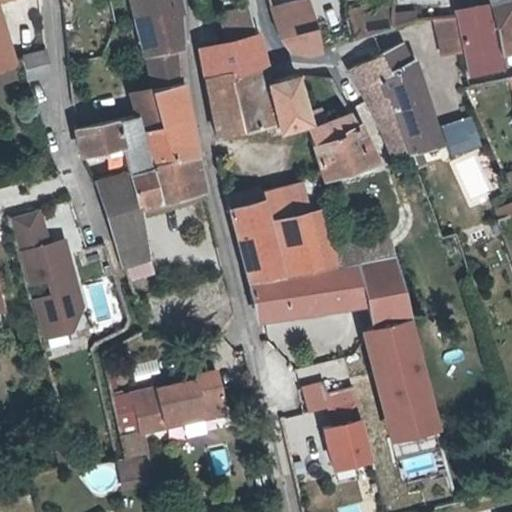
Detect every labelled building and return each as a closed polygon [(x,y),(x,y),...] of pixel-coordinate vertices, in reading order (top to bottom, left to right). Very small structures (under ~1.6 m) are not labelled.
[(0,0),(0,67),(8,65),(0,36),(0,0)] [(130,0),(138,57),(141,57),(183,44),(180,12),(182,12),(179,0),(130,0)] [(275,37),(312,27),(305,0),(292,0),(268,7),(275,37)] [(391,0),(371,0),(371,7),(347,10),(350,38),(392,27),(391,0)] [(511,0),(505,0),(491,4),(498,47),(499,54),(511,50),(511,0)] [(404,1),(394,3),(393,28),(408,24),(409,2),(404,1)] [(461,48),(462,54),(498,47),(491,4),(453,12),(454,16),(461,48)] [(229,43),(258,38),(250,8),(222,16),(229,43)] [(461,48),(454,16),(438,19),(442,35),(447,34),(453,51),(461,48)] [(319,52),(312,27),(275,37),(290,53),(308,56),(319,52)] [(447,34),(442,35),(445,52),(453,51),(447,34)] [(265,62),(258,38),(229,43),(203,49),(208,76),(265,62)] [(183,81),(183,44),(141,57),(145,87),(183,81)] [(381,56),(409,151),(438,142),(433,127),(428,111),(425,95),(405,45),(381,56)] [(499,54),(498,47),(462,54),(468,77),(502,70),(499,54)] [(23,81),(48,76),(43,49),(19,54),(23,81)] [(409,151),(381,56),(351,71),(371,108),(393,156),(409,151)] [(265,62),(208,76),(210,88),(234,83),(241,111),(238,111),(241,131),(272,125),(273,134),(280,134),(279,130),(309,124),(297,75),(271,82),(265,62)] [(147,167),(195,155),(183,81),(145,87),(153,125),(138,129),(147,167)] [(234,83),(210,88),(220,134),(241,131),(238,111),(241,111),(234,83)] [(145,87),(124,92),(128,108),(133,116),(134,115),(138,129),(153,125),(145,87)] [(306,115),(309,124),(313,145),(342,134),(340,130),(356,123),(350,113),(324,123),(320,110),(306,115)] [(147,167),(138,129),(134,115),(133,116),(68,130),(74,157),(119,148),(124,172),(147,167)] [(342,134),(313,145),(322,179),(374,160),(359,122),(356,123),(340,130),(342,134)] [(91,180),(101,216),(202,192),(195,155),(147,167),(124,172),(91,180)] [(259,197),(265,218),(306,209),(299,180),(257,189),(259,197)] [(221,206),(259,197),(257,189),(257,186),(219,195),(221,206)] [(511,200),(494,210),(497,221),(511,214),(511,188),(509,189),(511,195),(511,200)] [(119,268),(149,260),(139,219),(203,201),(202,192),(101,216),(119,268)] [(242,283),(278,276),(265,218),(259,197),(221,206),(242,283)] [(319,205),(306,209),(265,218),(278,276),(332,263),(319,205)] [(332,263),(390,254),(387,227),(319,205),(332,263)] [(39,209),(8,217),(26,286),(42,282),(46,294),(28,298),(39,340),(69,331),(82,308),(63,238),(47,242),(39,209)] [(278,276),(242,283),(252,324),(359,306),(367,327),(354,330),(384,443),(434,429),(390,254),(332,263),(278,276)] [(136,430),(162,425),(161,419),(199,410),(200,417),(223,412),(213,369),(191,374),(192,379),(184,381),(128,392),(136,430)] [(126,392),(108,395),(120,457),(139,453),(126,392)] [(161,419),(162,425),(200,417),(199,410),(161,419)] [(356,419),(317,429),(327,470),(366,460),(356,419)] [(56,463),(73,457),(65,430),(48,435),(56,463)] [(143,455),(116,460),(120,490),(148,485),(143,455)] [(360,511),(356,490),(300,504),(302,511),(360,511)]
